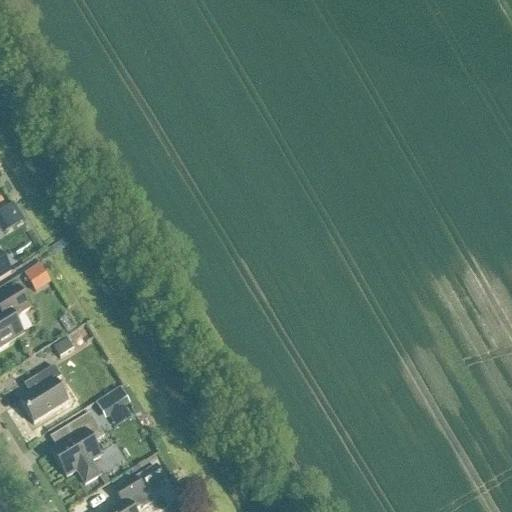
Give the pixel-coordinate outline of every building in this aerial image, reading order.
[(0,282),(10,276),(0,260),(0,282)] [(0,352),(23,339),(12,323),(29,312),(16,291),(0,300),(0,352)] [(68,406),(54,385),(60,381),(53,370),(35,381),(42,392),(20,406),(33,428),(68,406)] [(97,401),(113,429),(135,416),(119,388),(97,401)] [(51,455),(66,481),(76,475),(84,489),(99,480),(91,466),(100,460),(92,447),(103,440),(89,417),(67,431),(73,441),(51,455)] [(116,511),(135,511),(139,510),(140,511),(143,511),(151,507),(135,482),(115,495),(123,508),(116,511)]
